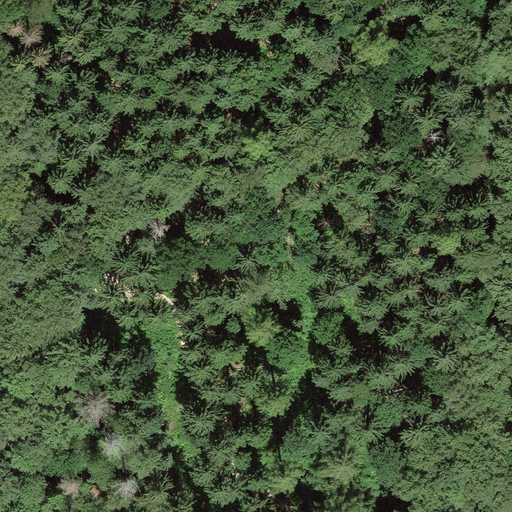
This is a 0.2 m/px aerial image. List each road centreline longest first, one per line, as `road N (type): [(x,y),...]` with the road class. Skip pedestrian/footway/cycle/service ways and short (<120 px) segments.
road 1 (track): [(490,0),(359,120),(300,154),(266,170),(102,196),(72,225),(65,259),(76,332),(111,390),(161,511)]
road 2 (track): [(382,95),(385,55),(291,0)]
